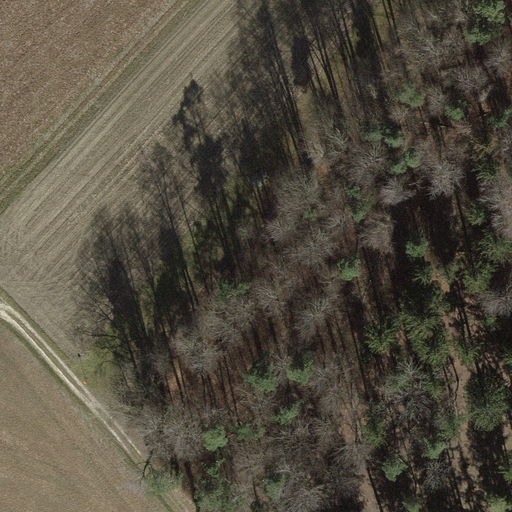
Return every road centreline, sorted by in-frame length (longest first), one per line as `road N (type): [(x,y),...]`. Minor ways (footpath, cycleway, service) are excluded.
road 1 (track): [(454,0),(200,266),(121,434)]
road 2 (track): [(0,305),(191,511)]
